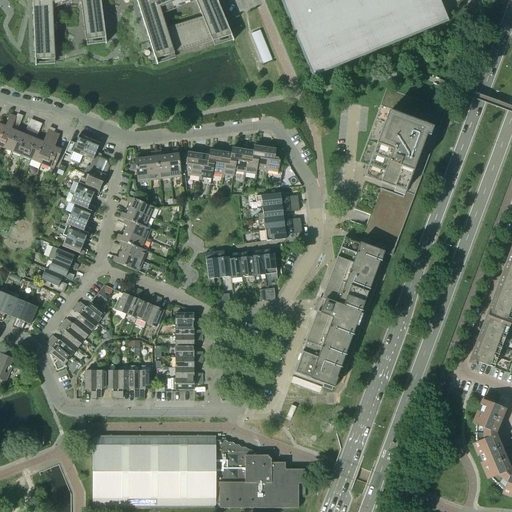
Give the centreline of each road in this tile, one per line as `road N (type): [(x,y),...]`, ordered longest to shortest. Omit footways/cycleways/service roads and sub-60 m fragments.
road 1 (secondary): [(511,12),(330,511)]
road 2 (secondary): [(367,511),(511,122)]
road 3 (residential): [(125,138),(274,127),(314,198),(315,231)]
road 4 (residential): [(212,411),(67,411),(30,348)]
road 5 (residential): [(511,391),(461,371),(511,228)]
road 6 (residential): [(237,319),(97,269)]
road 7 (residential): [(315,231),(346,213),(357,112)]
road 8 (residential): [(97,269),(125,138)]
road 9 (residential): [(0,92),(125,138)]
